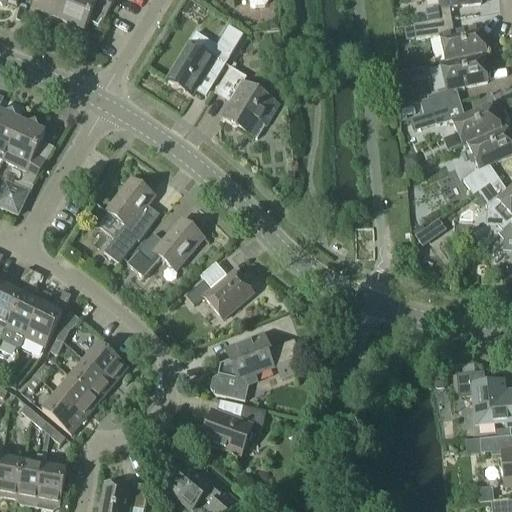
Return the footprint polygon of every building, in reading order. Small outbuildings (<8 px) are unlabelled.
[(0,0),(0,9),(2,12),(8,8),(17,10),(19,0),(0,0)] [(42,0),(36,16),(43,19),(46,27),(54,24),(60,26),(71,0),(42,0)] [(71,0),(60,26),(66,29),(69,36),(77,33),(85,36),(91,20),(104,25),(118,0),(71,0)] [(249,0),(250,0),(251,9),(255,12),(264,9),(269,7),(267,0),(249,0)] [(481,8),(480,0),(438,0),(439,11),(426,14),(428,27),(451,23),(449,11),(481,8)] [(430,42),(440,40),(446,66),(446,67),(481,59),(482,60),(487,59),(486,58),(480,31),(453,37),(451,23),(428,27),(414,29),(416,43),(430,41),(430,42)] [(269,34),(277,33),(276,25),(272,26),(269,30),(269,34)] [(230,62),(215,54),(217,50),(196,37),(167,85),(193,100),(195,96),(207,77),(217,83),(230,62)] [(447,95),(428,101),(428,103),(420,106),(424,118),(432,116),(461,107),(456,93),(487,86),(482,60),(481,59),(446,67),(446,66),(441,68),(447,95)] [(247,82),(231,72),(215,98),(230,108),(221,122),(248,139),(248,138),(257,143),(266,129),(278,108),(243,87),(247,82)] [(437,130),(452,125),(464,150),(464,151),(468,149),(468,148),(501,133),(490,108),(464,119),(461,107),(432,116),(437,130)] [(0,115),(0,163),(3,165),(21,125),(16,123),(13,115),(6,118),(0,115)] [(35,125),(28,128),(21,125),(3,165),(27,176),(22,186),(19,189),(15,187),(13,190),(6,187),(0,200),(0,211),(18,219),(28,197),(27,197),(31,190),(32,190),(45,169),(33,163),(46,136),(39,133),(35,125)] [(479,173),(463,185),(474,199),(478,196),(498,182),(489,169),(511,159),(511,144),(506,131),(501,133),(468,148),(468,149),(479,173)] [(415,172),(425,168),(423,164),(418,162),(412,164),(415,172)] [(478,196),(488,210),(486,211),(494,220),(500,220),(500,231),(504,235),(511,228),(511,227),(511,226),(511,189),(507,194),(498,182),(478,196)] [(132,184),(107,216),(125,230),(104,257),(119,269),(137,245),(139,246),(159,219),(148,210),(155,201),(132,184)] [(176,275),(204,243),(182,224),(163,246),(154,238),(127,269),(144,283),(161,263),(176,275)] [(511,228),(504,235),(500,238),(505,244),(511,244),(511,226),(511,227),(511,228)] [(26,273),(20,285),(27,288),(33,276),(26,273)] [(31,304),(37,293),(36,292),(42,280),(33,276),(27,288),(22,299),(5,333),(0,343),(19,353),(25,343),(41,309),(31,304)] [(223,325),(254,299),(234,276),(212,295),(205,285),(186,301),(194,310),(204,302),(223,325)] [(0,330),(5,333),(22,299),(4,290),(0,297),(0,330)] [(71,301),(64,297),(58,309),(65,313),(71,301)] [(45,353),(62,319),(41,309),(25,343),(45,353)] [(70,336),(62,332),(56,344),(64,348),(70,336)] [(256,385),(254,379),(277,370),(281,381),(305,372),(294,345),(269,355),(263,340),(226,355),(230,365),(224,368),(222,380),(219,380),(213,384),(211,394),(215,399),(245,405),(249,388),(256,385)] [(50,356),(58,360),(64,348),(56,344),(50,356)] [(129,373),(99,349),(85,366),(114,391),(129,373)] [(114,391),(85,366),(71,382),(100,407),(114,391)] [(44,370),(35,380),(42,386),(51,375),(44,370)] [(511,396),(503,397),(502,387),(486,389),(483,386),(482,378),(457,381),(459,403),(473,401),(476,430),(511,426),(511,396)] [(26,391),(33,396),(42,386),(35,380),(26,391)] [(100,407),(71,382),(57,399),(86,423),(100,407)] [(70,439),(71,440),(86,423),(57,399),(42,416),(70,439)] [(26,410),(21,417),(30,425),(31,426),(37,419),(26,410)] [(201,446),(241,461),(250,438),(259,441),(264,429),(267,416),(243,410),(240,426),(212,416),(201,446)] [(42,434),(47,428),(37,419),(31,426),(42,434)] [(55,435),(50,441),(60,450),(66,444),(55,435)] [(511,440),(480,444),(481,458),(491,457),(492,461),(502,460),(505,492),(511,491),(511,440)] [(36,511),(44,471),(46,461),(38,460),(36,469),(23,467),(16,504),(17,504),(19,510),(30,511),(36,511)] [(183,462),(163,486),(166,489),(179,500),(178,502),(189,511),(194,511),(203,501),(212,508),(210,510),(212,511),(242,511),(224,496),(228,491),(225,489),(210,476),(206,482),(183,462)] [(0,501),(16,504),(23,467),(1,463),(0,469),(0,501)] [(59,511),(67,475),(44,471),(36,511),(59,511)] [(111,489),(105,488),(105,489),(100,511),(129,511),(130,511),(131,511),(144,511),(148,491),(138,489),(133,488),(133,489),(133,493),(111,489)]
